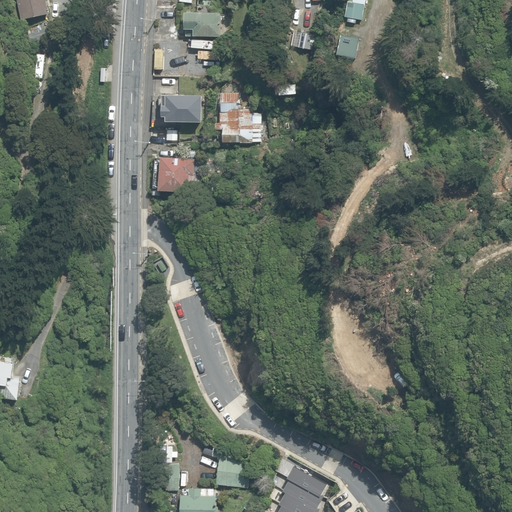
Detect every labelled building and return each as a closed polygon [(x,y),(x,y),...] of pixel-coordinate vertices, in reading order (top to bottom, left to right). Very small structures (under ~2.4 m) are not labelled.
[(18,0),(22,19),(50,13),(47,0),(18,0)] [(177,0),(157,0),(157,9),(178,9),(177,0)] [(358,4),(365,5),(366,0),(347,0),(347,2),(352,3),(351,9),(357,10),(358,4)] [(221,13),(185,11),(184,29),(195,30),(195,36),(220,37),(221,13)] [(26,29),(32,47),(50,41),(44,23),(26,29)] [(339,36),(335,56),(345,58),(348,38),(339,36)] [(160,72),(211,72),(211,56),(214,56),(214,48),(177,47),(178,41),(161,41),(160,72)] [(274,81),(274,99),(296,98),(296,80),(274,81)] [(224,129),(224,142),(253,142),(253,141),(262,141),(262,113),(254,113),(254,109),(239,109),(239,93),(222,93),(222,109),(220,109),(220,122),(217,122),(217,129),(224,129)] [(203,94),(168,94),(168,96),(163,96),(163,117),(168,117),(168,121),(202,122),(203,94)] [(160,189),(201,191),(201,189),(202,181),(195,181),(196,173),(196,158),(195,158),(162,157),(160,189)] [(6,397),(19,399),(22,377),(15,376),(17,363),(15,362),(15,357),(0,355),(0,393),(6,394),(6,397)] [(217,483),(248,487),(253,460),(221,455),(217,483)] [(167,490),(179,490),(181,477),(179,463),(167,463),(167,490)] [(318,511),(320,509),(318,507),(325,495),(322,494),(328,483),(295,465),(288,476),(290,478),(283,489),(286,491),(280,503),(282,504),(277,511),(318,511)] [(181,511),(216,511),(216,494),(202,494),(202,487),(189,487),(189,494),(182,494),(181,511)]
